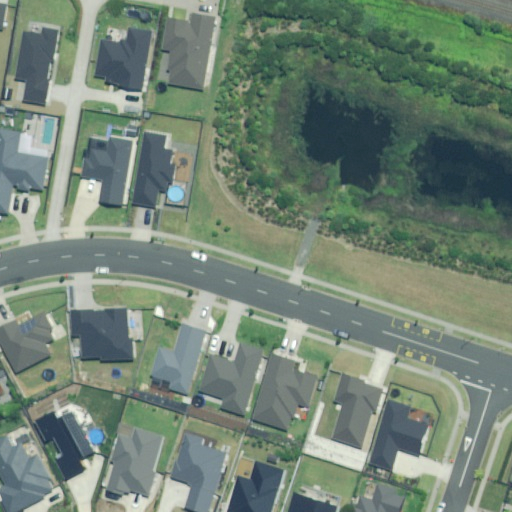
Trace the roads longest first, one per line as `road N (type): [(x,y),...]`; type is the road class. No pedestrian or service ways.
road 1 (tertiary): [(496,369),(191,269),(85,256),(0,269)]
road 2 (residential): [(449,511),(496,369)]
